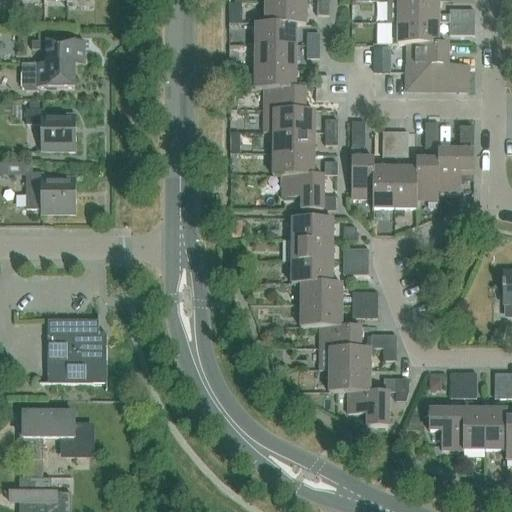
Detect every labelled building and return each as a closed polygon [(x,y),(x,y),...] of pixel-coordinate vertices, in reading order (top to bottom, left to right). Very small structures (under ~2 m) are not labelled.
[(438,4),(428,4),(388,4),(388,26),(392,26),(396,26),(438,26),(449,26),(449,18),(438,18),(438,4)] [(305,7),(265,6),(265,29),(295,28),(305,29),(305,7)] [(329,7),(316,7),(316,20),(329,20),(329,7)] [(449,13),(449,26),(474,26),(473,13),(449,13)] [(406,48),(438,48),(438,26),(396,26),(392,26),(392,48),(396,48),(406,48)] [(474,26),(449,26),(450,39),(474,39),(474,26)] [(295,28),(265,29),(256,29),(255,49),(295,50),(295,28)] [(365,45),(365,36),(355,36),(355,45),(365,45)] [(306,51),(319,51),(319,38),(307,38),(306,51)] [(84,43),(30,43),(30,52),(45,52),(45,66),(74,66),(74,67),(84,67),(84,43)] [(447,48),(438,48),(406,48),(406,69),(419,69),(431,69),(442,69),(447,69),(447,48)] [(295,50),(255,49),(255,71),(295,72),(295,50)] [(374,50),(374,75),(390,75),(390,50),(374,50)] [(319,51),(306,51),(306,63),(319,63),(319,51)] [(45,66),(21,66),(21,90),(25,94),(37,94),(37,90),(74,90),(74,67),(74,66),(45,66)] [(419,69),(406,69),(406,96),(418,96),(419,69)] [(431,96),(431,69),(419,69),(418,96),(431,96)] [(442,96),(442,69),(431,69),(431,96),(442,96)] [(455,96),(455,69),(447,69),(442,69),(442,96),(455,96)] [(455,69),(455,96),(469,96),(469,69),(455,69)] [(295,72),(255,71),(255,93),(264,93),(294,93),(295,72)] [(316,94),(328,94),(329,80),(316,79),(316,94)] [(305,93),(294,93),(264,93),(264,113),(304,115),(305,93)] [(328,94),(316,94),(316,105),(328,105),(328,94)] [(43,117),(43,112),(26,112),(26,127),(42,127),(42,154),(74,154),(74,118),(43,117)] [(273,136),(314,137),(314,115),(304,115),(264,113),(263,136),(273,136)] [(325,137),(337,137),(337,124),(325,124),(325,137)] [(364,151),(363,127),(351,127),(351,151),(364,151)] [(437,152),(438,128),(424,128),(424,152),(437,152)] [(459,129),(459,143),(471,143),(472,143),(472,129),(471,129),(459,129)] [(314,137),(273,136),(272,158),(313,159),(314,137)] [(394,163),(395,136),(381,136),(381,163),(394,163)] [(408,136),(395,136),(394,163),(408,163),(408,136)] [(337,137),(325,137),(325,150),(337,150),(337,137)] [(438,162),(437,194),(458,195),(458,176),(472,176),(472,154),(438,153),(438,162)] [(313,159),(272,158),(272,180),(282,180),(313,180),(313,159)] [(416,162),(416,173),(415,204),(436,204),(437,194),(438,162),(416,162)] [(372,203),(373,172),(374,163),(351,163),(351,203),(372,203)] [(337,178),(337,166),(325,166),(325,179),(337,178)] [(394,213),(394,173),(373,172),(372,203),(372,213),(394,213)] [(394,173),(394,213),(415,213),(415,204),(416,173),(394,173)] [(26,212),(42,212),(42,216),(73,217),(74,181),(43,180),(43,175),(40,175),(28,175),(26,175),(26,212)] [(323,180),(313,180),(282,180),(282,203),(301,203),(301,214),(335,214),(335,203),(323,202),(323,180)] [(292,222),(292,244),(332,244),(332,222),(292,222)] [(356,244),(356,230),(343,231),(343,244),(356,244)] [(292,244),(292,265),(332,266),(332,244),(292,244)] [(344,265),(367,265),(367,252),(343,253),(344,265)] [(301,287),(332,287),(332,286),(332,266),(292,265),(291,287),(301,287)] [(367,265),(344,265),(344,278),(367,278),(367,265)] [(511,319),(511,275),(503,276),(503,307),(504,307),(505,320),(511,319)] [(301,287),(300,308),(342,309),(342,287),(332,286),(332,287),(301,287)] [(352,309),(376,309),(376,296),(352,296),(352,309)] [(319,331),(319,330),(341,330),(342,309),(300,308),(300,330),(319,331)] [(376,309),(352,309),(353,321),(376,321),(376,309)] [(107,393),(107,336),(106,336),(106,340),(99,340),(99,316),(98,316),(98,322),(47,323),(47,385),(39,385),(39,386),(105,386),(105,393),(107,393)] [(319,352),(370,352),(370,345),(360,345),(361,330),(341,330),(319,330),(319,331),(319,352)] [(382,351),(396,351),(395,335),(371,336),(371,349),(382,349),(382,351)] [(396,351),(382,351),(382,353),(382,361),(395,361),(396,353),(396,351)] [(329,374),(329,373),(370,374),(370,352),(319,352),(319,374),(320,374),(329,374)] [(370,395),(370,374),(329,373),(329,374),(328,395),(348,396),(348,395),(370,395)] [(450,399),(463,400),(463,375),(451,375),(450,399)] [(476,376),(463,375),(463,400),(475,400),(476,376)] [(506,400),(507,376),(494,376),(493,400),(506,400)] [(389,395),(394,396),(396,396),(397,383),(384,382),(384,395),(389,395)] [(441,393),(441,382),(429,382),(430,393),(441,393)] [(397,383),(396,396),(409,396),(409,383),(397,383)] [(370,395),(348,395),(348,396),(347,417),(367,417),(367,430),(389,430),(389,395),(384,395),(370,395)] [(409,396),(396,396),(394,396),(393,404),(404,404),(409,396)] [(462,451),(463,411),(428,410),(427,431),(440,432),(439,450),(462,451)] [(73,431),(73,415),(41,415),(41,411),(19,411),(19,463),(43,463),(43,442),(65,442),(65,457),(89,457),(89,433),(93,433),(93,431),(73,431)] [(462,451),(484,451),(484,411),(463,411),(462,451)] [(484,451),(504,452),(506,420),(506,412),(484,411),(484,451)] [(19,481),(19,495),(10,495),(10,505),(19,505),(18,511),(70,511),(70,495),(51,495),(51,481),(19,481)]
